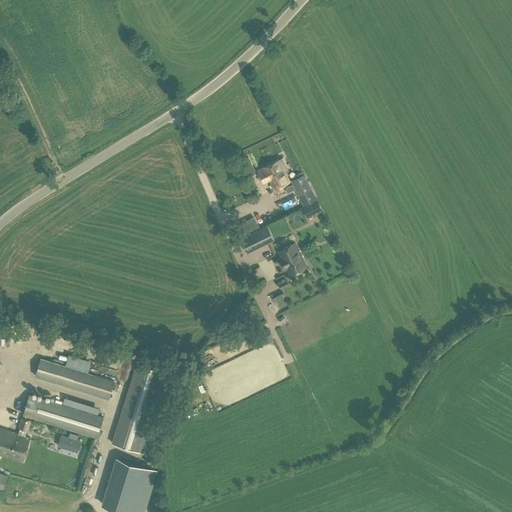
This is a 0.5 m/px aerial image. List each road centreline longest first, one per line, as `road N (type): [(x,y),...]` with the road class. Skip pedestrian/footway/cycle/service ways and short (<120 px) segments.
road 1 (unclassified): [(0,225),(224,78),(305,0)]
road 2 (track): [(0,51),(64,181)]
